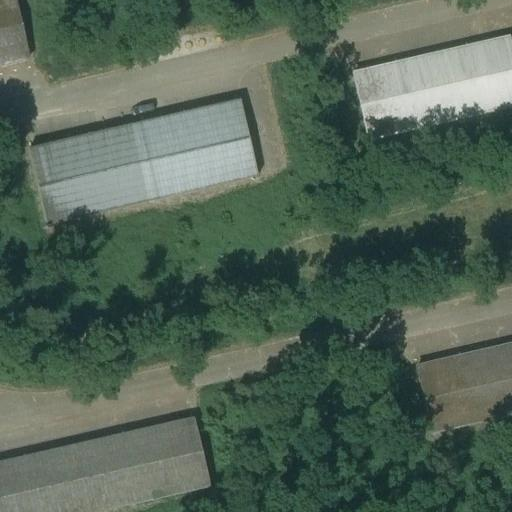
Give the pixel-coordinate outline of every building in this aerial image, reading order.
[(0,0),(0,68),(29,62),(14,0),(0,0)] [(511,109),(511,53),(508,37),(349,74),(366,143),(511,109)] [(257,178),(239,101),(27,150),(44,228),(257,178)] [(511,417),(511,343),(413,367),(430,436),(511,417)] [(0,511),(110,511),(209,490),(193,419),(0,463),(0,511)]
